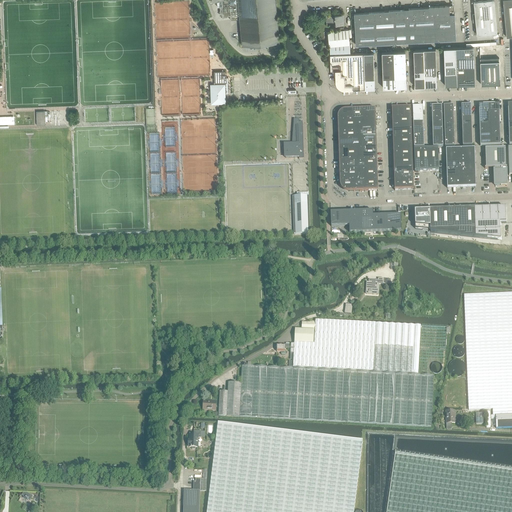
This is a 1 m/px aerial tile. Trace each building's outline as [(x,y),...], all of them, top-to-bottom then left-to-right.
[(212,0),(212,1),(219,0),(221,0),(222,6),(219,6),(220,15),(223,17),(230,16),(230,20),(239,19),(242,46),(279,42),(275,0),(212,0)] [(475,14),(472,14),(473,19),(473,22),(475,22),(477,35),(497,33),(493,0),(490,0),(473,2),(475,14)] [(511,0),(502,0),(506,37),(511,36),(511,0)] [(356,45),(456,39),(454,14),(449,14),(449,5),(428,6),(428,7),(408,8),(408,9),(389,10),(389,11),(369,12),(354,13),(356,45)] [(335,25),(344,24),(343,14),(326,16),(327,22),(335,21),(335,25)] [(348,29),(328,31),(329,46),(330,46),(330,54),(350,53),(349,44),(348,29)] [(183,75),(210,74),(209,40),(172,41),(172,45),(181,44),(181,47),(184,47),(185,51),(184,51),(184,69),(172,69),(172,66),(170,67),(170,74),(179,74),(179,73),(183,73),(183,75)] [(473,47),(456,48),(444,48),(445,86),(475,85),(473,47)] [(415,87),(437,86),(435,49),(423,49),(423,50),(413,50),(415,87)] [(383,88),(406,87),(405,51),(382,52),(383,88)] [(350,53),(330,54),(330,70),(334,70),(334,75),(336,75),(336,79),(337,83),(339,85),(339,86),(342,87),(345,88),(352,88),(352,89),(375,88),(373,52),(363,53),(350,53)] [(500,84),(499,57),(480,58),(481,84),(500,84)] [(225,71),(214,71),(214,86),(213,86),(213,102),(224,101),(223,94),(229,93),(228,77),(225,77),(225,71)] [(499,105),(479,106),(480,146),(500,146),(499,105)] [(445,148),(454,147),(453,106),(444,107),(445,148)] [(463,147),(472,147),(471,106),(461,106),(463,147)] [(432,107),(433,148),(443,148),(441,107),(432,107)] [(395,191),(414,190),(411,108),(392,109),(395,191)] [(423,108),(413,108),(414,149),(424,148),(423,108)] [(338,116),(338,119),(340,184),(341,187),(342,189),(343,190),(346,192),(348,192),(378,191),(375,109),(345,110),(342,111),(340,113),(339,113),(339,114),(338,116)] [(45,111),(37,111),(36,111),(37,125),(45,125),(45,121),(45,115),(45,111)] [(0,115),(0,123),(15,124),(14,116),(0,115)] [(302,122),(299,122),(299,120),(294,119),(292,144),(285,144),(285,158),(299,158),(299,159),(304,159),(302,122)] [(414,150),(415,172),(439,171),(438,149),(414,150)] [(447,189),(476,188),(474,149),(446,150),(447,189)] [(505,149),(485,149),(486,169),(494,169),(494,173),(495,186),(503,186),(502,185),(506,185),(505,149)] [(297,196),(292,197),(293,234),(309,234),(310,234),(309,196),(308,193),(297,193),(297,196)] [(499,208),(491,209),(491,224),(500,224),(499,208)] [(471,209),(430,211),(430,231),(430,233),(451,235),(476,238),(475,233),(475,224),(475,209),(474,209),(471,209)] [(483,209),(475,209),(475,224),(483,224),(483,209)] [(491,209),(483,209),(483,224),(491,224),(491,209)] [(373,211),(330,213),(331,224),(331,227),(349,226),(349,233),(362,233),(387,232),(401,231),(401,225),(401,216),(401,215),(373,216),(373,211)] [(418,211),(415,211),(415,221),(415,229),(430,231),(430,211),(418,211)] [(483,224),(475,224),(475,233),(500,233),(500,224),(491,224),(483,224)] [(500,233),(475,233),(476,238),(501,241),(500,233)] [(367,282),(366,291),(378,292),(379,284),(384,284),(384,279),(379,279),(379,281),(370,280),(369,283),(367,282)] [(511,293),(488,294),(464,295),(469,410),(492,410),(492,416),(495,416),(511,415),(511,293)] [(315,344),(295,343),(294,345),(291,344),(290,354),(294,354),(294,360),(293,367),(320,369),(365,371),(401,373),(401,374),(418,375),(420,326),(379,324),(329,321),(320,321),(317,320),(316,320),(316,323),(315,344)] [(295,332),(295,343),(315,344),(316,323),(302,323),(302,330),(295,329),(295,332)] [(456,340),(456,342),(457,343),(459,344),(460,344),(462,344),(464,343),(464,341),(464,339),(463,337),(462,336),(460,336),(458,336),(456,338),(456,340)] [(275,348),(275,351),(276,352),(281,353),(281,355),(285,356),(286,355),(286,351),(285,351),(285,350),(286,350),(286,349),(289,349),(289,345),(289,343),(286,343),(286,345),(281,344),(281,345),(277,345),(277,346),(276,348),(275,348)] [(461,358),(463,356),(464,354),(465,352),(465,350),(464,348),(462,347),(460,346),(457,346),(455,347),(453,349),(453,352),(453,354),(454,356),(456,358),(459,358),(461,358)] [(448,370),(449,373),(451,375),(454,377),(457,377),(460,377),(462,376),(464,373),(466,370),(466,367),(465,364),(463,361),(460,360),(456,360),(453,360),(451,362),(449,365),(448,367),(448,370)] [(433,374),(435,375),(438,375),(440,374),(441,373),(442,371),(443,369),(442,367),(441,365),(439,364),(436,363),(434,364),(432,366),(431,368),(431,370),(432,372),(433,374)] [(242,366),(241,384),(239,417),(253,418),(293,420),(311,421),(320,421),(378,424),(431,427),(431,420),(433,376),(389,374),(345,372),(242,366)] [(218,417),(239,417),(241,384),(228,383),(227,392),(219,391),(218,417)] [(215,411),(215,402),(203,402),(203,411),(215,411)] [(445,412),(446,420),(446,424),(455,423),(454,415),(455,415),(455,411),(445,412)] [(511,428),(511,415),(495,416),(495,420),(496,429),(511,428)] [(353,511),(362,442),(217,424),(206,511),(353,511)] [(188,440),(188,447),(189,447),(189,448),(191,448),(191,449),(192,450),(194,450),(195,449),(195,448),(196,448),(197,448),(198,438),(201,438),(205,438),(205,432),(201,432),(194,431),(194,435),(190,435),(190,440),(188,440)] [(511,511),(511,469),(395,453),(386,511),(511,511)] [(193,491),(184,491),(183,511),(198,511),(199,491),(206,491),(206,480),(196,479),(195,482),(193,482),(194,482),(193,491)]
